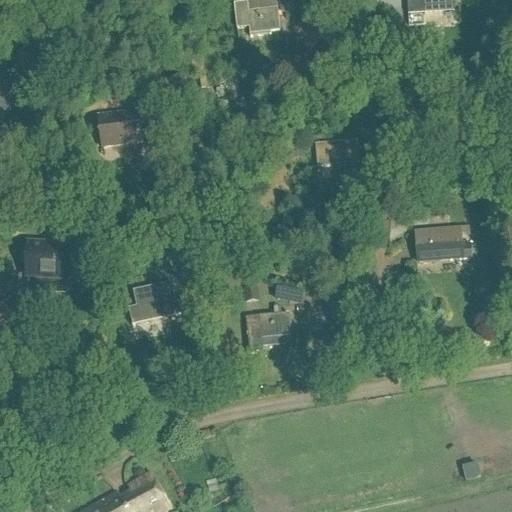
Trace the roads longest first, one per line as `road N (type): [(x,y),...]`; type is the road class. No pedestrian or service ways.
road 1 (track): [(511,371),(309,397),(191,431),(88,471),(12,511)]
road 2 (unknown): [(359,0),(475,88)]
